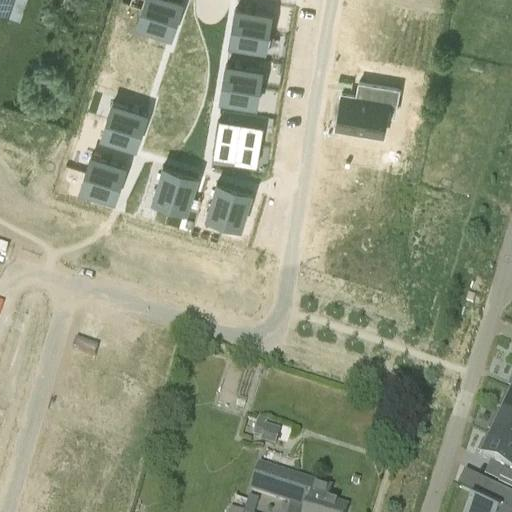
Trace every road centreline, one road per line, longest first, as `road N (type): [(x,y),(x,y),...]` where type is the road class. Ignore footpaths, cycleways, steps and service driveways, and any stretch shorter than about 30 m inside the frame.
road 1 (residential): [(333,0),(282,319),(273,331),(240,337),(76,287)]
road 2 (residential): [(431,511),(501,277)]
road 3 (residential): [(6,511),(76,287)]
